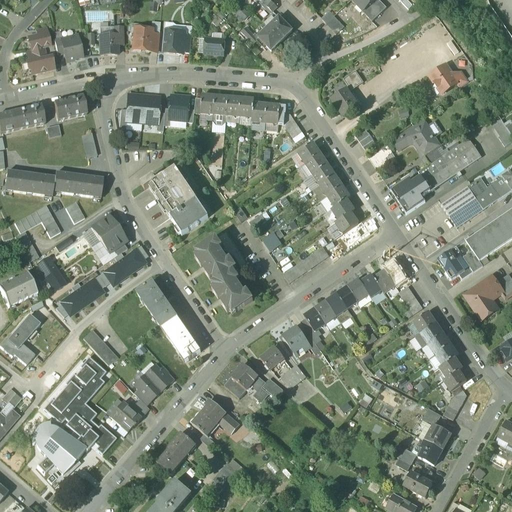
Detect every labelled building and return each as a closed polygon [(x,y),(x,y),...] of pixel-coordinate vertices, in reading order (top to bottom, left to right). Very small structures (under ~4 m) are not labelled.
[(87,0),(77,0),(79,9),(89,6),(87,0)] [(264,0),(263,2),(262,3),(267,8),(272,3),(268,0),(264,0)] [(378,1),(376,0),(352,0),(351,2),(357,7),(359,5),(365,12),(370,7),(371,7),(378,1)] [(378,1),(371,7),(370,7),(365,12),(363,14),(372,23),(386,10),(378,1)] [(277,9),(272,3),(267,8),(273,14),(277,9)] [(329,13),(321,20),(326,25),(334,18),(329,13)] [(334,18),(326,25),(336,36),(344,28),(334,18)] [(268,30),(281,44),(293,32),(279,19),(268,30)] [(123,29),(113,30),(113,38),(117,38),(117,47),(124,47),(123,29)] [(254,37),(246,29),(242,34),(250,41),(254,37)] [(113,30),(99,30),(100,38),(113,38),(113,30)] [(281,44),(268,30),(265,32),(258,39),(259,40),(257,43),(264,50),(266,48),(272,53),(281,44)] [(152,32),(134,31),(134,35),(131,37),(131,40),(133,43),(132,53),(140,53),(141,53),(150,54),(150,53),(151,36),(152,32)] [(185,35),(165,34),(163,55),(183,57),(184,55),(185,37),(185,35)] [(38,38),(29,41),(29,43),(29,45),(30,50),(31,50),(32,52),(40,50),(49,48),(46,36),(38,38)] [(159,36),(151,36),(150,53),(157,54),(159,36)] [(192,38),(185,37),(184,55),(190,56),(192,38)] [(113,38),(100,38),(100,57),(117,57),(117,47),(117,38),(113,38)] [(61,41),(54,43),(58,58),(64,56),(62,45),(61,41)] [(62,45),(64,56),(66,65),(74,63),(74,62),(82,60),(77,41),(62,45)] [(224,43),(206,41),(204,55),(223,57),(224,43)] [(261,53),(250,41),(245,46),(257,57),(261,53)] [(42,57),(28,60),(29,65),(28,65),(27,66),(28,72),(29,72),(31,72),(32,77),(53,72),(50,61),(43,63),(42,57)] [(446,68),(430,79),(441,96),(457,85),(453,79),(446,68)] [(356,72),(344,81),(352,92),(364,84),(356,72)] [(461,73),(453,79),(457,85),(460,90),(469,84),(461,73)] [(348,92),(341,97),(340,95),(331,101),(340,114),(342,112),(346,117),(359,108),(348,92)] [(140,125),(142,98),(128,97),(126,112),(126,124),(140,125)] [(171,112),(170,123),(189,124),(190,111),(191,98),(172,97),(171,112)] [(215,98),(202,97),(201,101),(200,116),(213,117),(215,98)] [(82,98),(53,105),(57,123),(86,116),(82,98)] [(142,98),(140,125),(157,126),(158,115),(159,99),(142,98)] [(228,99),(215,98),(213,117),(226,118),(228,99)] [(241,100),(228,99),(226,118),(239,119),(241,100)] [(254,102),(241,100),(239,119),(252,120),(253,106),(254,102)] [(267,107),(253,106),(252,120),(252,124),(265,125),(267,107)] [(280,108),(267,107),(265,125),(278,126),(279,115),(280,108)] [(40,108),(0,117),(0,136),(44,126),(40,108)] [(163,115),(162,128),(169,128),(170,123),(171,112),(164,112),(163,115)] [(496,114),(488,120),(494,129),(502,123),(496,114)] [(290,116),(285,116),(284,127),(293,120),(290,116)] [(226,118),(213,117),(213,122),(216,127),(222,127),(226,124),(226,118)] [(293,120),(284,127),(287,131),(296,124),(293,120)] [(419,126),(419,127),(403,138),(407,145),(416,144),(431,166),(441,159),(435,149),(439,147),(426,128),(426,127),(426,125),(425,124),(424,123),(422,123),(421,124),(420,124),(419,126)] [(511,150),(511,138),(502,123),(494,129),(500,138),(509,153),(511,150)] [(296,124),(287,131),(290,135),(299,129),(296,124)] [(58,128),(45,131),(48,141),(60,138),(58,128)] [(299,129),(290,135),(293,140),(302,133),(299,129)] [(376,147),(366,132),(356,139),(366,154),(376,147)] [(302,133),(293,140),(296,144),(305,138),(302,133)] [(91,136),(81,138),(87,160),(96,158),(91,136)] [(403,138),(395,143),(400,150),(407,145),(403,138)] [(509,153),(500,138),(498,139),(508,154),(509,153)] [(431,166),(418,175),(421,179),(421,180),(430,193),(480,159),(468,141),(441,159),(431,166)] [(313,145),(298,155),(305,166),(320,156),(313,145)] [(388,148),(369,160),(377,172),(388,164),(385,160),(393,155),(388,148)] [(320,156),(305,166),(312,177),(328,167),(320,156)] [(328,167),(312,177),(320,187),(335,177),(328,167)] [(175,170),(157,182),(154,177),(141,186),(145,191),(149,189),(171,220),(197,202),(175,170)] [(54,180),(6,173),(4,193),(51,200),(52,194),(54,180)] [(511,173),(503,179),(511,192),(511,173)] [(102,181),(55,175),(54,180),(52,194),(99,201),(102,181)] [(335,177),(320,187),(327,198),(342,188),(335,177)] [(511,192),(503,179),(492,187),(501,200),(511,192)] [(421,180),(413,185),(410,180),(391,193),(406,216),(425,203),(422,198),(430,193),(421,180)] [(492,187),(488,190),(481,180),(478,182),(484,192),(476,198),(485,211),(501,200),(492,187)] [(477,182),(469,188),(476,198),(484,192),(478,182),(477,182)] [(439,201),(441,205),(470,187),(467,183),(439,201)] [(342,188),(327,198),(335,209),(346,201),(350,199),(342,188)] [(469,188),(442,206),(458,229),(485,211),(476,198),(469,188)] [(335,209),(331,212),(338,223),(351,214),(354,212),(346,201),(335,209)] [(197,202),(171,220),(182,237),(208,219),(197,202)] [(65,210),(74,226),(84,220),(76,204),(65,210)] [(35,213),(41,224),(50,240),(61,234),(45,208),(35,213)] [(248,220),(240,209),(234,213),(241,224),(248,220)] [(511,210),(475,236),(488,256),(511,240),(511,210)] [(14,225),(20,236),(41,224),(35,213),(14,225)] [(338,223),(335,225),(343,236),(359,225),(351,214),(338,223)] [(107,219),(91,230),(100,243),(118,231),(116,229),(115,228),(113,228),(107,219)] [(359,225),(343,236),(349,245),(368,233),(361,223),(359,225)] [(335,225),(328,230),(336,241),(343,236),(335,225)] [(91,249),(100,243),(91,230),(82,236),(91,249)] [(280,242),(285,239),(279,230),(274,233),(280,242)] [(118,231),(100,243),(109,256),(114,253),(123,246),(125,245),(119,236),(119,235),(119,233),(118,231)] [(38,259),(24,233),(20,236),(15,239),(29,264),(38,259)] [(270,253),(281,245),(273,233),(262,241),(270,253)] [(488,256),(475,236),(466,243),(472,252),(479,263),(488,256)] [(73,245),(69,239),(55,249),(59,255),(73,245)] [(216,240),(196,254),(198,257),(195,259),(211,282),(214,280),(218,287),(212,291),(228,314),(234,310),(236,314),(254,302),(247,292),(245,294),(237,283),(240,281),(234,272),(236,270),(230,261),(228,262),(220,251),(222,249),(216,240)] [(123,246),(114,253),(117,258),(127,251),(123,246)] [(137,252),(144,263),(149,259),(142,249),(137,252)] [(323,249),(318,252),(324,261),(329,258),(323,249)] [(457,249),(451,252),(456,260),(461,256),(457,249)] [(130,277),(146,265),(144,263),(137,252),(124,261),(121,263),(130,277)] [(324,261),(318,252),(314,255),(320,265),(324,261)] [(456,260),(451,252),(438,261),(451,281),(459,276),(464,272),(464,271),(456,260)] [(472,252),(463,258),(469,268),(473,273),(482,267),(479,263),(472,252)] [(320,265),(314,255),(309,258),(316,267),(320,265)] [(114,260),(117,265),(121,263),(124,261),(120,256),(114,260)] [(463,258),(461,256),(456,260),(464,271),(469,268),(463,258)] [(316,267),(309,258),(305,261),(311,270),(316,267)] [(48,260),(38,267),(46,280),(56,273),(48,260)] [(305,261),(301,264),(307,273),(311,270),(305,261)] [(113,289),(130,277),(121,263),(117,265),(103,275),(110,285),(113,289)] [(406,282),(393,263),(383,270),(385,273),(396,289),(406,282)] [(307,273),(301,264),(296,267),(303,276),(307,273)] [(303,276),(296,267),(292,270),(298,279),(303,276)] [(464,271),(464,272),(459,276),(462,281),(473,273),(469,268),(464,271)] [(298,279),(292,270),(288,273),(294,282),(298,279)] [(56,273),(46,280),(54,293),(65,287),(56,273)] [(294,282),(288,273),(283,276),(289,285),(294,282)] [(396,289),(385,273),(373,280),(382,293),(384,296),(396,289)] [(10,283),(0,288),(0,293),(8,310),(37,296),(27,274),(26,275),(15,281),(14,278),(9,281),(10,283)] [(98,278),(105,288),(110,285),(103,275),(98,278)] [(511,295),(511,280),(508,276),(497,284),(503,293),(501,295),(505,301),(511,295)] [(371,277),(361,284),(369,296),(371,300),(382,293),(373,280),(371,277)] [(493,277),(465,296),(468,300),(468,301),(467,303),(477,317),(479,317),(480,317),(483,321),(498,311),(491,301),(501,295),(503,293),(497,284),(493,277)] [(93,282),(100,292),(105,288),(98,278),(93,282)] [(361,284),(358,281),(347,289),(358,304),(369,296),(361,284)] [(87,306),(103,295),(100,292),(93,282),(81,291),(78,293),(87,306)] [(177,320),(152,284),(137,295),(162,331),(177,320)] [(71,290),(75,295),(77,293),(81,291),(78,286),(71,290)] [(407,288),(398,295),(401,299),(410,293),(407,288)] [(347,289),(336,296),(347,311),(358,304),(347,289)] [(70,318),(87,306),(78,293),(75,295),(60,305),(62,307),(69,317),(70,318)] [(410,293),(401,299),(404,303),(413,297),(410,293)] [(347,311),(336,296),(326,303),(336,319),(347,311)] [(413,297),(404,303),(407,308),(416,302),(413,297)] [(416,302),(407,308),(410,312),(419,306),(416,302)] [(326,303),(315,311),(325,326),(336,319),(326,303)] [(419,306),(410,312),(414,317),(422,310),(419,306)] [(64,320),(69,317),(62,307),(55,311),(64,320)] [(325,326),(315,311),(304,318),(306,320),(315,333),(325,326)] [(428,314),(413,324),(420,335),(436,325),(428,314)] [(29,317),(8,342),(6,340),(0,347),(0,348),(12,359),(14,357),(26,367),(35,357),(22,347),(39,326),(29,317)] [(201,354),(177,320),(162,331),(186,364),(191,361),(191,362),(193,360),(193,359),(201,354)] [(315,333),(306,320),(301,324),(310,337),(315,333)] [(436,325),(420,335),(428,346),(443,336),(436,325)] [(305,340),(299,331),(297,329),(292,332),(283,339),(291,350),(292,350),(297,358),(310,349),(311,348),(305,340)] [(118,361),(92,332),(83,341),(108,368),(118,361)] [(428,346),(420,335),(415,339),(423,350),(428,346)] [(443,336),(428,346),(435,357),(451,346),(443,336)] [(320,353),(310,337),(305,340),(311,348),(310,349),(315,357),(320,353)] [(511,342),(499,351),(508,363),(511,359),(511,342)] [(451,346),(435,357),(443,368),(455,359),(458,357),(451,346)] [(284,361),(275,349),(260,361),(270,372),(279,365),(281,366),(285,363),(284,361)] [(443,368),(440,370),(447,381),(459,372),(462,370),(455,359),(443,368)] [(52,402),(43,412),(60,427),(65,422),(68,425),(65,428),(73,434),(68,441),(84,453),(86,454),(93,446),(97,449),(95,452),(101,458),(116,441),(100,428),(98,430),(90,423),(96,417),(85,407),(104,385),(100,382),(105,375),(88,360),(79,370),(81,371),(75,378),(73,377),(65,387),(67,388),(53,403),(52,402)] [(243,365),(225,387),(240,400),(251,387),(258,378),(243,365)] [(306,379),(297,367),(292,371),(297,377),(286,386),(291,391),(306,379)] [(154,368),(144,378),(160,394),(169,386),(170,385),(158,372),(154,368)] [(175,381),(163,368),(158,372),(170,385),(169,386),(170,386),(175,381)] [(292,371),(281,380),(286,386),(297,377),(292,371)] [(447,381),(443,383),(451,394),(460,388),(467,384),(459,372),(447,381)] [(160,394),(144,378),(134,387),(138,391),(149,404),(150,403),(160,394)] [(266,384),(258,378),(251,387),(258,392),(254,397),(263,404),(269,396),(262,389),(263,387),(266,384)] [(284,393),(270,380),(266,384),(263,387),(278,400),(284,393)] [(121,395),(127,391),(119,381),(114,385),(121,395)] [(420,394),(429,388),(425,381),(416,387),(420,394)] [(460,388),(451,394),(453,398),(463,392),(460,388)] [(10,391),(1,401),(7,406),(7,405),(15,396),(10,391)] [(149,404),(138,391),(133,395),(139,402),(146,409),(151,404),(150,403),(149,404)] [(463,392),(453,398),(463,404),(466,398),(467,398),(463,392)] [(366,395),(360,405),(367,409),(373,399),(366,395)] [(15,396),(7,405),(13,410),(21,401),(15,396)] [(463,404),(453,398),(451,403),(461,408),(463,404)] [(372,410),(376,412),(381,402),(377,400),(372,410)] [(146,409),(139,402),(134,408),(144,417),(149,412),(146,409)] [(239,427),(210,402),(205,407),(207,409),(192,426),(204,436),(206,438),(207,438),(218,424),(232,436),(239,427)] [(409,410),(417,411),(418,403),(409,402),(409,410)] [(461,408),(451,403),(449,407),(458,413),(461,408)] [(347,404),(339,409),(344,415),(351,410),(347,404)] [(122,405),(109,419),(127,435),(132,429),(133,430),(144,417),(134,408),(130,412),(122,405)] [(458,413),(449,407),(446,412),(456,417),(458,413)] [(441,417),(428,410),(421,423),(432,429),(433,427),(435,428),(441,417)] [(12,411),(5,420),(13,426),(20,418),(12,411)] [(456,417),(446,412),(443,417),(453,422),(456,417)] [(5,420),(0,415),(0,441),(13,426),(5,420)] [(511,425),(506,423),(498,439),(509,445),(511,446),(511,425)] [(68,441),(55,432),(52,431),(49,431),(49,428),(50,428),(50,427),(44,428),(39,431),(35,435),(33,441),(33,447),(34,446),(34,445),(36,445),(37,448),(38,451),(40,453),(47,461),(54,468),(58,472),(52,477),(56,482),(61,476),(62,477),(61,477),(62,478),(72,469),(74,471),(75,470),(74,470),(78,465),(79,466),(79,465),(77,463),(84,453),(68,441)] [(435,428),(433,427),(432,429),(425,442),(443,452),(451,437),(435,428)] [(181,434),(155,465),(170,478),(196,447),(181,434)] [(214,444),(207,438),(206,438),(204,436),(200,441),(209,449),(214,444)] [(509,445),(498,439),(495,445),(506,450),(509,445)] [(443,452),(425,442),(421,450),(423,451),(418,459),(434,468),(443,452)] [(416,457),(406,452),(401,462),(411,467),(416,457)] [(401,462),(399,460),(396,467),(407,473),(411,467),(401,462)] [(37,470),(43,477),(54,468),(47,461),(37,470)] [(227,464),(213,482),(215,483),(224,490),(237,472),(227,464)] [(432,486),(411,474),(403,488),(425,500),(430,493),(429,492),(432,486)] [(52,477),(47,481),(51,486),(56,482),(52,477)] [(177,511),(192,495),(177,482),(150,511),(177,511)] [(224,490),(215,483),(211,487),(212,487),(220,494),(224,490)] [(220,494),(212,487),(208,492),(217,499),(220,494)] [(217,499),(208,492),(205,496),(214,503),(217,499)] [(9,507),(14,501),(8,496),(3,502),(9,507)] [(415,511),(417,509),(396,498),(388,511),(415,511)] [(23,511),(25,511),(15,502),(5,511),(23,511)]
